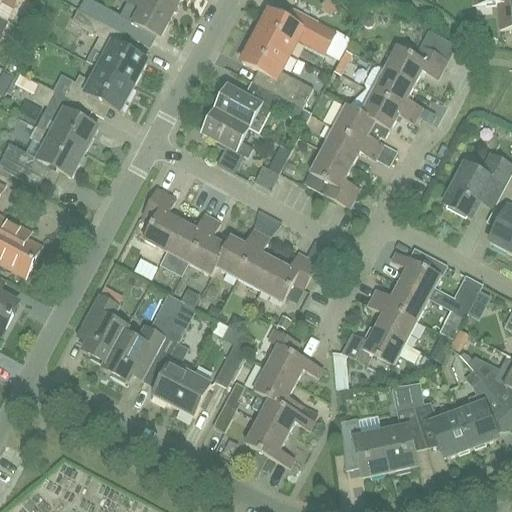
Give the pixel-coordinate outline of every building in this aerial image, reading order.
[(0,0),(0,8),(2,4),(13,10),(18,0),(0,0)] [(121,19),(120,20),(131,26),(134,27),(156,39),(160,41),(174,16),(143,0),(122,0),(121,2),(128,6),(121,19)] [(143,0),(174,16),(182,0),(143,0)] [(511,0),(473,0),(475,9),(498,6),(501,32),(511,30),(511,0)] [(86,1),(78,14),(103,26),(110,13),(86,1)] [(255,39),(290,58),(298,42),(325,56),(336,36),(292,12),(285,24),(268,15),(255,39)] [(103,26),(78,14),(72,26),(96,38),(103,26)] [(275,98),(296,109),(302,112),(313,91),(281,74),(290,58),(255,39),(241,65),(281,87),(275,98)] [(99,72),(134,90),(148,65),(101,40),(95,51),(106,57),(99,72)] [(384,72),(414,88),(422,73),(437,82),(448,62),(422,47),(416,58),(397,48),(384,72)] [(345,53),(334,74),(340,78),(351,56),(345,53)] [(384,72),(378,68),(373,69),(371,72),(366,82),(364,85),(366,90),(365,91),(417,118),(422,109),(407,101),(414,88),(384,72)] [(121,116),(134,90),(99,72),(91,86),(80,80),(68,103),(76,107),(89,114),(95,102),(121,116)] [(71,118),(76,107),(68,103),(41,88),(34,102),(49,110),(45,116),(60,124),(52,139),(85,157),(99,132),(71,118)] [(215,114),(248,131),(255,119),(262,122),(267,113),(260,109),(261,108),(228,91),(215,114)] [(347,108),(391,131),(398,118),(413,126),(417,118),(365,91),(347,108)] [(296,109),(275,98),(269,109),(290,120),(296,109)] [(333,131),(378,155),(383,146),(368,138),(375,124),(390,132),(391,131),(347,108),(346,107),(333,131)] [(241,145),(248,131),(215,114),(203,138),(247,161),(253,151),(241,145)] [(16,138),(31,142),(36,127),(20,123),(16,138)] [(85,157),(52,139),(37,131),(32,141),(46,149),(38,164),(72,182),(85,157)] [(321,154),(351,169),(359,154),(374,162),(378,155),(333,131),(321,154)] [(0,170),(23,183),(35,160),(11,147),(0,167),(0,170)] [(279,178),(291,155),(280,149),(268,172),(279,178)] [(351,169),(321,154),(304,185),(349,209),(359,190),(344,182),(351,169)] [(500,197),(511,174),(511,169),(492,158),(482,176),(466,167),(444,208),(470,222),(487,190),(500,197)] [(511,177),(502,198),(511,203),(511,177)] [(167,255),(183,226),(169,218),(176,203),(157,193),(144,219),(154,224),(144,243),(167,255)] [(511,257),(511,211),(508,210),(489,246),(511,257)] [(0,265),(27,280),(42,251),(18,238),(22,231),(0,219),(0,265)] [(189,267),(213,223),(205,219),(197,233),(183,226),(167,255),(189,267)] [(212,279),(231,241),(230,241),(226,249),(214,242),(221,228),(213,223),(189,267),(211,279),(212,279)] [(238,283),(262,238),(253,233),(245,248),(231,241),(212,279),(211,279),(212,279),(216,271),(238,283)] [(260,294),(276,265),(262,258),(270,242),(262,238),(238,283),(260,294)] [(407,272),(399,286),(429,302),(441,279),(396,256),(392,264),(407,272)] [(276,265),(260,294),(283,306),(293,287),(304,293),(317,267),(298,257),(290,272),(276,265)] [(139,275),(158,284),(164,271),(146,262),(139,275)] [(429,302),(399,286),(392,301),(376,292),(372,300),(417,325),(429,302)] [(453,315),(466,322),(470,313),(477,300),(465,294),(454,315),(453,315)] [(0,337),(2,338),(13,318),(11,317),(16,307),(0,298),(0,337)] [(104,373),(127,330),(113,323),(119,310),(99,299),(85,326),(95,331),(83,355),(105,367),(103,372),(104,373)] [(376,331),(405,347),(417,325),(372,300),(368,309),(383,317),(376,331)] [(466,322),(453,315),(442,337),(455,344),(462,331),(466,322)] [(151,367),(155,360),(169,333),(171,329),(152,319),(139,344),(126,337),(128,331),(127,330),(104,373),(128,386),(131,379),(142,385),(151,367)] [(387,381),(405,347),(376,331),(368,345),(353,337),(342,358),(387,381)] [(174,409),(190,378),(179,372),(189,353),(178,347),(182,340),(169,333),(155,360),(169,368),(166,373),(162,371),(155,383),(160,385),(153,398),(174,409)] [(266,372),(295,387),(303,373),(318,381),(322,372),(294,357),(300,346),(274,333),(268,344),(278,349),(266,372)] [(457,351),(471,359),(481,343),(466,335),(457,351)] [(239,337),(233,348),(214,385),(227,392),(252,344),(239,337)] [(442,366),(448,354),(454,344),(442,338),(431,360),(442,366)] [(446,372),(449,372),(455,358),(448,354),(442,366),(440,371),(446,372)] [(499,377),(492,373),(486,371),(484,370),(482,370),(480,370),(477,370),(475,371),(474,372),(509,413),(511,409),(511,397),(509,394),(510,391),(511,392),(511,375),(511,376),(502,371),(499,377)] [(255,394),(269,402),(314,425),(319,418),(288,401),(295,387),(266,372),(255,394)] [(455,387),(449,372),(446,372),(441,375),(448,390),(455,387)] [(509,413),(474,372),(465,380),(473,390),(477,399),(469,402),(472,410),(458,416),(472,451),(499,441),(492,422),(497,420),(499,421),(509,413)] [(205,410),(212,398),(207,395),(211,389),(190,378),(174,409),(194,420),(201,408),(205,410)] [(236,386),(225,408),(236,413),(240,406),(237,404),(244,391),(236,386)] [(258,424),(287,440),(294,426),(310,434),(314,425),(269,402),(258,424)] [(472,451),(458,416),(437,424),(431,406),(415,410),(422,433),(433,429),(444,462),(472,451)] [(236,413),(225,408),(213,430),(224,436),(236,413)] [(422,433),(415,410),(397,413),(401,432),(381,436),(389,475),(417,469),(410,436),(422,433)] [(389,475),(381,436),(360,441),(356,422),(340,426),(343,455),(357,452),(363,481),(389,475)] [(279,455),(287,440),(258,424),(245,447),(264,457),(264,458),(290,472),(295,463),(279,455)]
